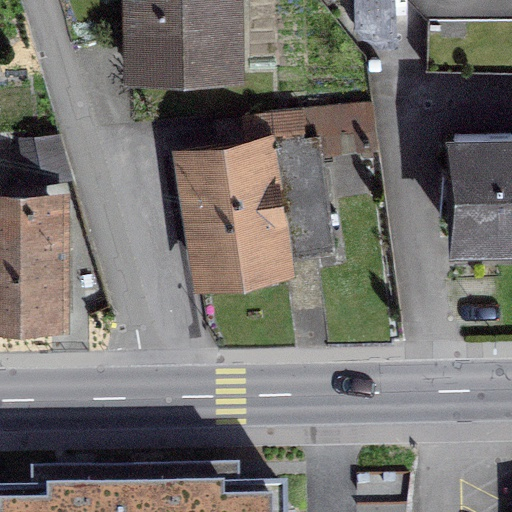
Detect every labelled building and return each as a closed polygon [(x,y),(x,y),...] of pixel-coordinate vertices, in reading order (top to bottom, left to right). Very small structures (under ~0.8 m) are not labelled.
[(233,0),(131,0),(133,64),(235,63),(233,0)] [(511,0),(411,0),(426,16),(425,67),(511,68),(511,0)] [(318,190),(310,137),(316,136),(317,144),(375,142),(371,100),(298,108),(303,138),(282,141),(291,195),(318,190)] [(59,131),(38,134),(45,179),(72,176),(59,131)] [(511,133),(454,134),(456,237),(511,236),(511,133)] [(254,146),(196,155),(213,267),(271,258),(254,146)] [(51,197),(0,196),(0,311),(50,312),(51,270),(60,270),(60,254),(51,254),(51,197)] [(32,501),(0,501),(0,511),(287,511),(287,496),(240,497),(239,477),(31,480),(32,501)]
